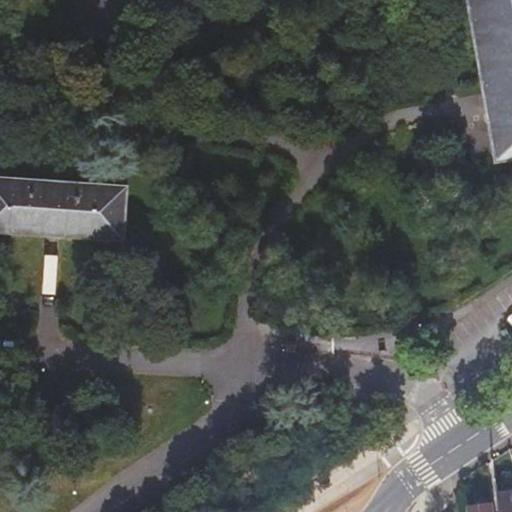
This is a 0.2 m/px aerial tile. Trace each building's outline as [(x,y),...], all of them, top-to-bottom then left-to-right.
[(511,0),(471,0),(498,160),(511,157),(511,0)] [(0,229),(124,239),(128,188),(0,178),(0,229)] [(286,351),(296,352),(296,341),(286,341),(286,351)] [(278,426),(311,429),(313,410),(280,408),(279,424),(278,426)] [(511,511),(511,496),(498,498),(499,511),(511,511)] [(492,511),(492,505),(485,506),(485,502),(475,503),(476,506),(469,507),(469,511),(492,511)]
